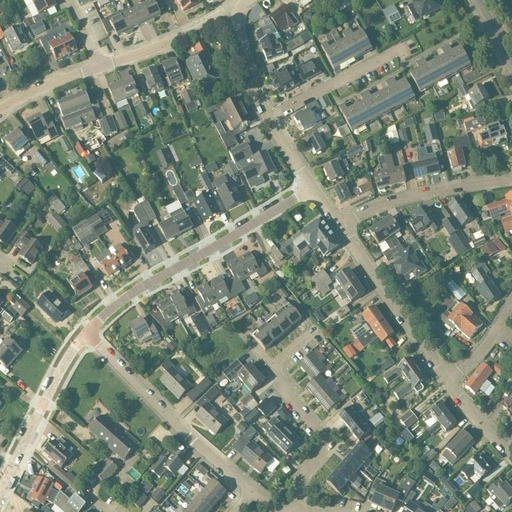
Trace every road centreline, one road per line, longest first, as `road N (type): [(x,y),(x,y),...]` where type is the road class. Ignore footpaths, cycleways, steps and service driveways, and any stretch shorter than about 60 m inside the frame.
road 1 (residential): [(86,328),(132,287),(311,187)]
road 2 (residential): [(258,495),(86,328)]
road 3 (residential): [(295,511),(304,473),(326,442),(274,369),(314,329)]
road 4 (residential): [(447,383),(340,226)]
road 5 (residential): [(0,488),(86,328)]
road 6 (residential): [(511,181),(377,205),(340,226)]
road 7 (residential): [(267,119),(399,49)]
road 8 (residential): [(99,64),(233,15)]
